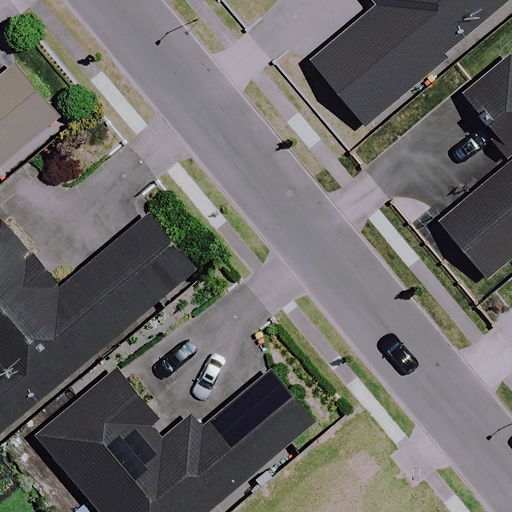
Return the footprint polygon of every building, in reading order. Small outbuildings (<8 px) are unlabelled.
[(511,0),(382,0),(309,63),(364,127),(511,0)] [(0,164),(58,117),(13,63),(0,73),(0,164)] [(431,119),(368,173),(440,257),(456,244),(489,282),(511,262),(511,69),(441,130),(431,119)] [(0,430),(191,270),(146,216),(59,290),(0,220),(0,430)] [(204,511),(318,419),(275,367),(198,430),(187,417),(164,436),(112,372),(35,435),(97,511),(204,511)]
